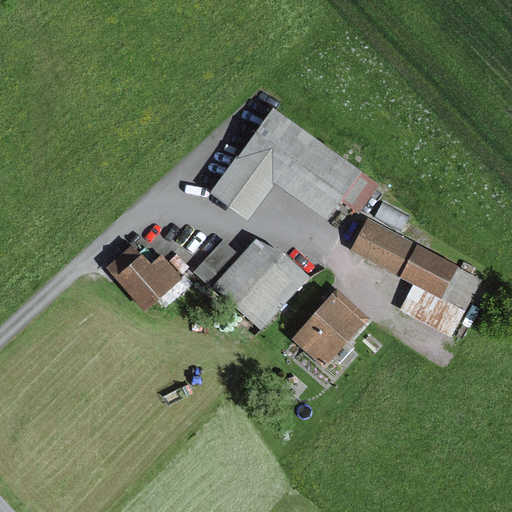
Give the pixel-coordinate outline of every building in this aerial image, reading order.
[(379,185),(273,108),(210,194),(248,222),(276,185),(327,222),(340,202),(359,213),(379,185)] [(388,203),(383,214),(407,224),(412,214),(388,203)] [(483,281),(367,219),(350,251),(414,286),(400,310),(452,338),(483,281)] [(223,241),(194,273),(261,332),(310,277),(283,254),(257,240),(241,257),(223,241)] [(133,245),(106,268),(144,313),(183,280),(162,255),(150,266),(133,245)] [(365,325),(332,295),(292,340),(325,369),(365,325)]
